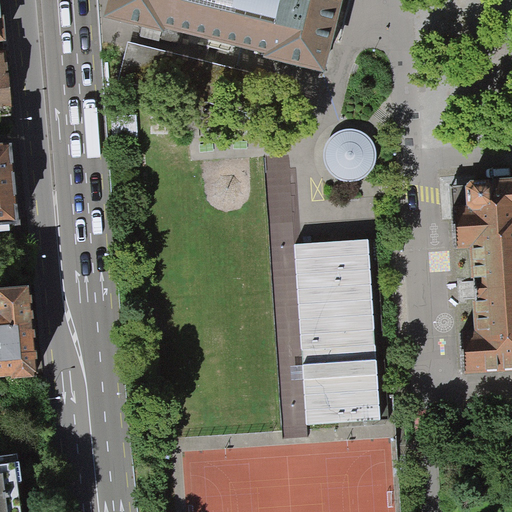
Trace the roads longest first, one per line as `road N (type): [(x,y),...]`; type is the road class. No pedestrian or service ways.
road 1 (unknown): [(353,464),(318,180),(291,157),(259,156),(237,167),(228,187),(250,467)]
road 2 (primary): [(52,0),(99,511)]
